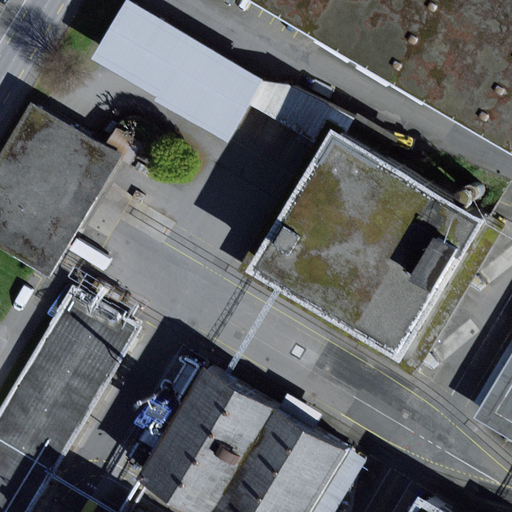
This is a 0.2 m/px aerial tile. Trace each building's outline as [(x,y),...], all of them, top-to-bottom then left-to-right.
[(271,81),(143,0),(113,47),(241,128),(271,81)] [(511,0),(306,0),(511,124),(511,0)] [(0,242),(54,272),(123,148),(33,98),(0,157),(0,242)] [(511,227),(511,197),(362,115),(282,259),(444,349),(511,227)] [(87,293),(0,438),(0,511),(32,511),(143,326),(87,293)] [(511,353),(484,399),(511,415),(511,353)] [(313,511),(353,449),(221,368),(155,475),(216,511),(313,511)] [(414,511),(424,496),(407,486),(391,511),(414,511)] [(460,511),(437,498),(428,511),(460,511)]
